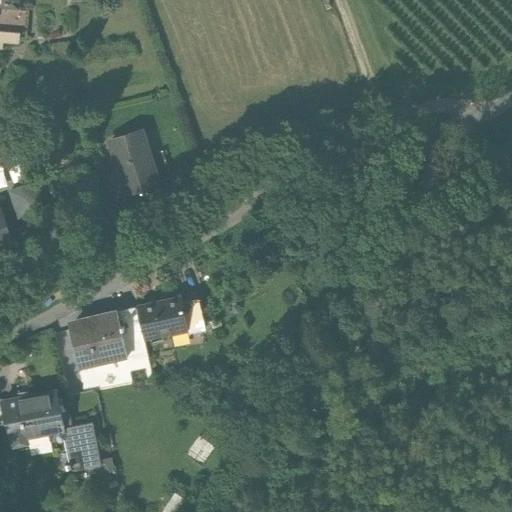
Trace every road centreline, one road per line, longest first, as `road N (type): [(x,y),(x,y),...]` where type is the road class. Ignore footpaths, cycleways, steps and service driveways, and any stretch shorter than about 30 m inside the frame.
road 1 (track): [(491,113),(313,177),(0,342)]
road 2 (track): [(491,113),(309,123),(205,173)]
road 3 (track): [(378,114),(337,0)]
